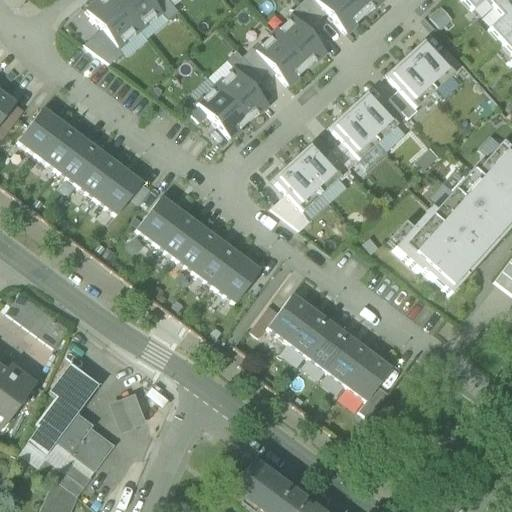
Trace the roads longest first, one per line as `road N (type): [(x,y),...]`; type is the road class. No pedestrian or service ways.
road 1 (residential): [(212,190),(511,411)]
road 2 (residential): [(212,190),(424,0)]
road 3 (residential): [(17,42),(212,190)]
road 4 (secondary): [(203,387),(13,254)]
road 5 (secondary): [(371,511),(203,387)]
road 6 (residential): [(203,387),(148,511)]
